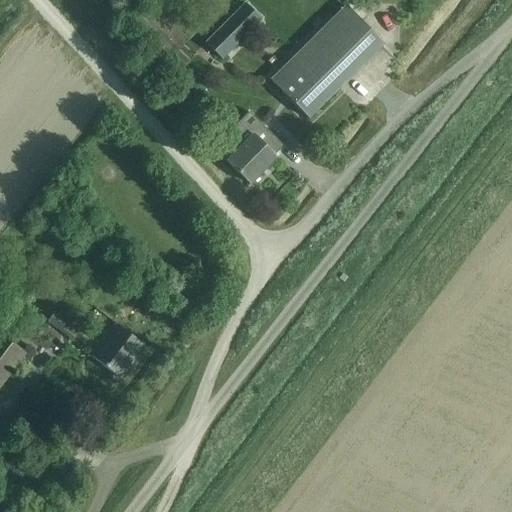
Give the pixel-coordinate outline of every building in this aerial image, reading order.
[(220,60),(261,20),(245,4),(205,44),(220,60)] [(308,118),(382,44),(345,7),(271,81),(308,118)] [(275,158),(273,156),(282,148),(266,131),(263,134),(259,131),(262,128),(248,113),(246,115),(248,118),(232,133),(230,131),(228,133),(241,147),(225,163),(249,186),(276,159),(275,159),(275,158)] [(84,328),(71,318),(72,316),(60,307),(48,323),(61,332),(60,333),(72,343),(84,328)] [(119,379),(144,346),(115,324),(90,356),(119,379)] [(0,387),(25,354),(0,335),(0,387)]
